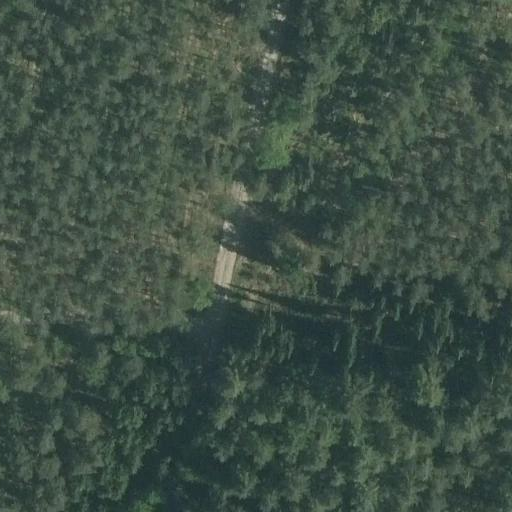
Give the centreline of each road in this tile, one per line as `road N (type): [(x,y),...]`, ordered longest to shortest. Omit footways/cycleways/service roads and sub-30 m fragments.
road 1 (track): [(279,0),(174,511)]
road 2 (track): [(0,317),(133,318),(211,329)]
